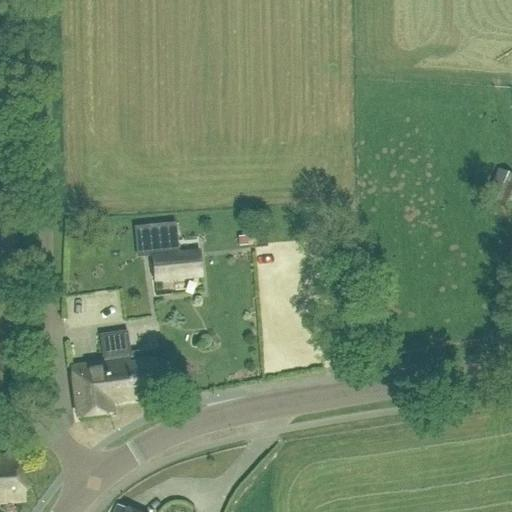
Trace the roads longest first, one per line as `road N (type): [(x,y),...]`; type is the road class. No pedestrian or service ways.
road 1 (unclassified): [(91,484),(171,430),(251,409),(511,371)]
road 2 (unclassified): [(60,440),(41,235),(36,0)]
